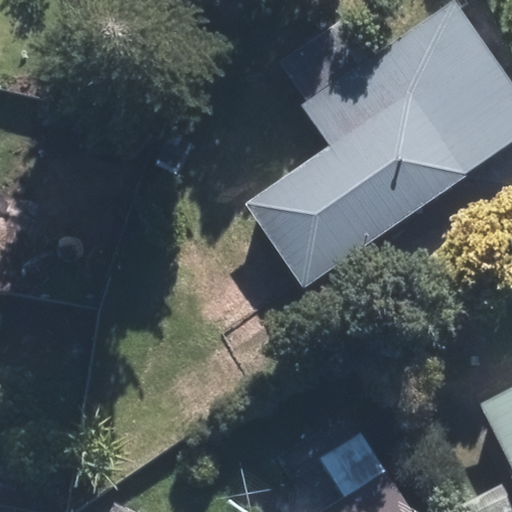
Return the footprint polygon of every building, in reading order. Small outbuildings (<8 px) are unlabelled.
[(305,292),(473,177),(471,174),(511,146),(511,88),(456,7),(309,106),(336,147),(247,207),(305,292)] [(85,194),(127,204),(137,164),(95,153),(85,194)] [(0,278),(51,287),(65,201),(0,190),(0,278)] [(511,391),(483,405),(511,465),(511,391)] [(0,506),(39,511),(58,511),(63,482),(0,472),(0,506)] [(328,511),(414,511),(390,473),(328,511)]
